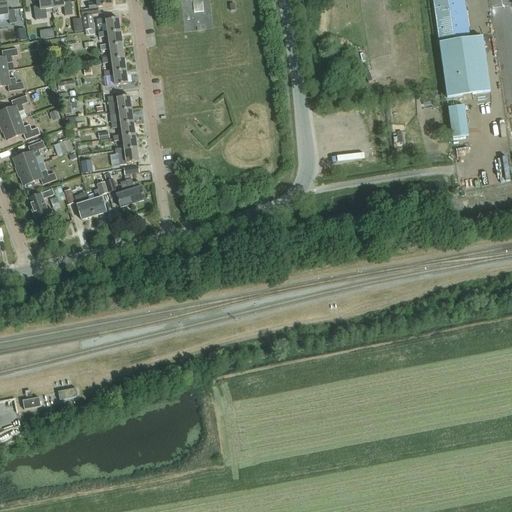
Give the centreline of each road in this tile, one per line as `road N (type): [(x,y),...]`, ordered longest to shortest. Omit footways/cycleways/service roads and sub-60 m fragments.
road 1 (unclassified): [(167,240),(279,201),(301,174),(283,0)]
road 2 (residential): [(167,240),(134,0)]
road 3 (unclassified): [(30,272),(167,240)]
